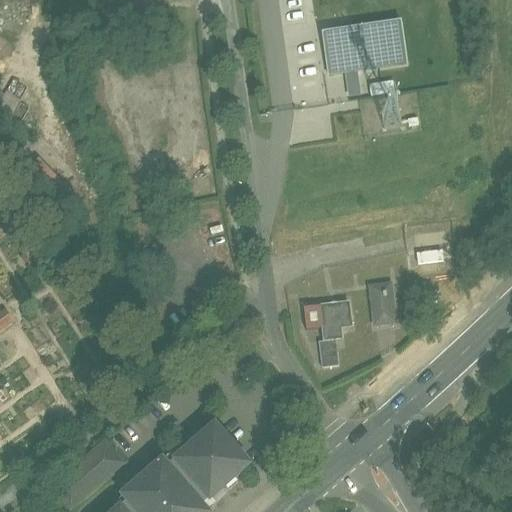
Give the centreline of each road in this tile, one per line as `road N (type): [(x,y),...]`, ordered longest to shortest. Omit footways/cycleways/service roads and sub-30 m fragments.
road 1 (tertiary): [(511,308),(360,448)]
road 2 (residential): [(360,448),(272,335),(266,296)]
